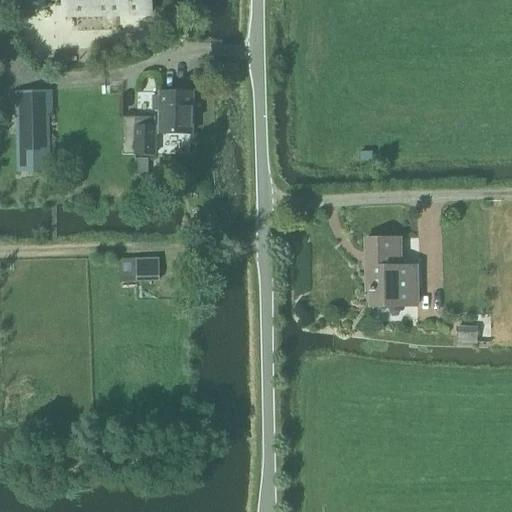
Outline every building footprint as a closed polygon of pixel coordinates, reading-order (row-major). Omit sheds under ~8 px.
[(64,0),(65,17),(151,15),(150,0),(64,0)] [(17,172),(50,172),(49,92),(17,92),(17,172)] [(153,95),(153,111),(160,111),(159,134),(192,135),(192,93),(160,92),(160,95),(153,95)] [(123,155),(135,155),(155,155),(156,118),(136,118),(124,118),(123,155)] [(373,152),(360,152),(360,162),(373,162),(373,152)] [(156,186),(136,186),(137,202),(156,201),(156,186)] [(417,267),(401,267),(401,239),(366,240),(367,291),(370,291),(371,307),(418,306),(417,267)] [(159,259),(136,260),(137,282),(159,281),(159,259)] [(477,346),(477,328),(456,327),(455,345),(477,346)]
